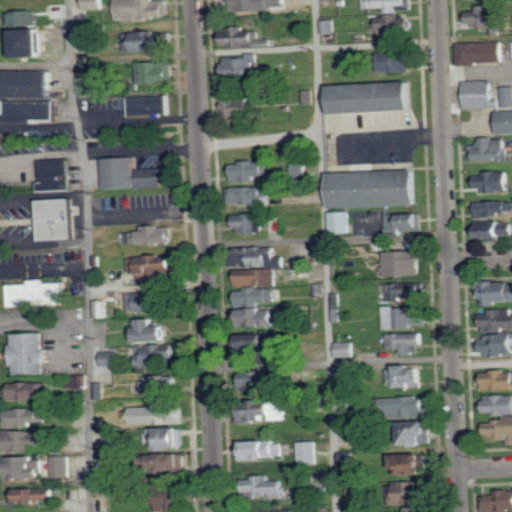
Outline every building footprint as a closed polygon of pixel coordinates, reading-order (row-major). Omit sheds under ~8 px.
[(105,10),(105,0),(86,0),(86,10),(105,10)] [(170,1),(154,1),(154,0),(118,0),(119,21),(170,20),(170,1)] [(413,12),(412,0),(364,0),(365,9),(387,8),(387,13),(413,12)] [(504,7),(479,7),(479,11),(472,11),(473,29),(494,28),(494,36),(505,35),(504,7)] [(9,27),(39,26),(39,12),(8,12),(9,27)] [(380,16),(381,36),(410,35),(409,15),(380,16)] [(323,41),(337,41),(336,20),(322,21),(323,41)] [(275,47),(274,39),(260,39),(260,27),(224,28),(225,45),(235,44),(235,48),(275,47)] [(173,51),(172,32),(126,33),(127,52),(173,51)] [(506,64),(506,42),(462,42),(462,64),(506,64)] [(415,72),(414,51),(390,52),(390,73),(415,72)] [(259,78),(259,54),(249,54),(249,58),(225,58),(225,78),(259,78)] [(173,62),(140,63),(140,82),(174,81),(173,62)] [(55,119),(55,103),(47,103),(47,71),(4,71),(4,123),(32,123),(32,119),(55,119)] [(94,78),(79,78),(80,95),(95,95),(94,78)] [(501,99),(495,99),(495,81),(466,82),(467,110),(501,108),(501,99)] [(330,86),(331,114),(417,111),(416,83),(330,86)] [(171,114),(170,94),(128,97),(129,117),(171,114)] [(227,98),(228,117),(253,116),(253,98),(227,98)] [(503,134),(511,134),(511,111),(502,112),(503,134)] [(511,161),(510,138),(481,139),(481,146),(471,146),(472,162),(511,161)] [(105,159),(107,189),(162,187),(161,169),(135,170),(134,158),(105,159)] [(41,161),(42,182),(38,182),(39,192),(71,190),(69,159),(41,161)] [(259,182),(259,176),(273,176),(273,162),(234,163),(234,183),(259,182)] [(293,179),(309,179),(309,164),(294,163),(293,179)] [(336,209),(423,206),(422,171),(335,173),(336,209)] [(480,188),(488,188),(489,192),(511,191),(511,172),(480,173),(480,188)] [(272,205),(272,187),(233,188),(234,206),(272,205)] [(38,200),(40,241),(75,239),(73,199),(38,200)] [(511,211),(511,201),(480,203),(481,218),(511,217),(511,211)] [(331,213),(332,235),(354,234),(353,212),(331,213)] [(239,234),(265,233),(264,214),(239,215),(239,234)] [(387,215),(387,233),(426,233),(426,214),(387,215)] [(479,238),(511,237),(511,221),(478,222),(479,238)] [(174,245),(174,227),(143,227),(143,233),(124,233),(124,245),(174,245)] [(287,256),(279,256),(279,248),(250,245),(249,252),(236,251),(235,264),(286,268),(287,256)] [(388,277),(425,276),(424,251),(387,252),(388,277)] [(176,275),(175,254),(131,256),(131,271),(140,271),(140,276),(176,275)] [(279,285),(279,269),(241,268),(240,284),(279,285)] [(29,279),(46,279),(47,282),(67,282),(67,290),(65,297),(65,306),(9,308),(8,285),(29,284),(29,279)] [(511,301),(511,280),(482,282),(483,302),(511,301)] [(404,294),(425,293),(425,281),(389,283),(389,301),(404,300),(404,294)] [(278,287),(250,287),(250,290),(239,291),(239,303),(278,302),(278,287)] [(171,291),(131,291),(131,311),(171,310),(171,291)] [(95,317),(110,317),(109,299),(94,300),(95,317)] [(430,326),(429,305),(385,307),(386,328),(430,326)] [(244,325),(280,324),(280,307),(243,309),(244,325)] [(486,330),(511,329),(511,307),(485,309),(486,330)] [(169,339),(168,324),(157,324),(157,317),(140,318),(141,341),(169,339)] [(240,354),(275,353),(275,361),(287,361),(286,341),(272,342),(272,331),(239,332),(240,354)] [(421,353),(421,344),(427,344),(426,332),(389,333),(390,349),(404,348),(404,354),(421,353)] [(44,375),(43,333),(13,334),(13,346),(10,346),(10,367),(14,367),(14,376),(44,375)] [(511,333),(487,334),(487,354),(511,353),(511,333)] [(357,356),(357,341),(337,342),(337,357),(357,356)] [(139,365),(173,363),(172,343),(138,344),(139,365)] [(104,366),(119,366),(119,351),(104,351),(104,366)] [(427,364),(392,365),(393,386),(427,385),(427,364)] [(242,369),(242,387),(280,388),(280,370),(242,369)] [(486,390),(511,389),(511,369),(486,371),(486,390)] [(87,388),(88,375),(69,375),(69,387),(87,388)] [(142,395),(173,395),(173,376),(142,376),(142,395)] [(9,399),(47,400),(48,382),(10,382),(9,399)] [(511,393),(487,395),(488,412),(496,411),(496,414),(511,413),(511,393)] [(430,416),(429,396),(389,397),(389,417),(430,416)] [(289,400),(241,399),(240,420),(288,421),(289,400)] [(185,422),(185,401),(157,402),(157,406),(134,407),(134,424),(185,422)] [(34,426),(34,422),(47,421),(46,407),(7,408),(7,427),(34,426)] [(511,443),(511,417),(489,418),(490,439),(511,438),(511,443)] [(405,444),(433,444),(432,419),(404,420),(405,444)] [(159,427),(159,448),(186,447),(186,426),(159,427)] [(33,451),(33,443),(47,443),(47,430),(6,429),(5,450),(33,451)] [(240,441),(241,458),(285,457),(284,440),(240,441)] [(319,440),(300,441),(300,464),(319,464),(319,440)] [(341,464),(357,464),(357,452),(341,451),(341,464)] [(184,452),(157,453),(158,470),(185,469),(184,452)] [(429,452),(400,453),(401,473),(429,472),(429,452)] [(72,476),(72,455),(53,456),(54,477),(72,476)] [(43,459),(35,460),(35,456),(9,456),(9,478),(43,477),(43,459)] [(247,497),(286,496),(286,480),(271,480),(270,476),(246,477),(247,497)] [(402,480),(402,493),(408,493),(408,501),(431,501),(431,481),(402,480)] [(161,510),(187,510),(186,484),(160,484),(161,510)] [(353,500),(370,501),(371,485),(353,485),(353,500)] [(511,486),(498,487),(498,495),(486,495),(486,511),(511,510),(511,486)] [(21,504),(43,504),(43,500),(58,500),(58,487),(20,488),(21,504)] [(144,503),(143,489),(134,489),(135,503),(144,503)]
